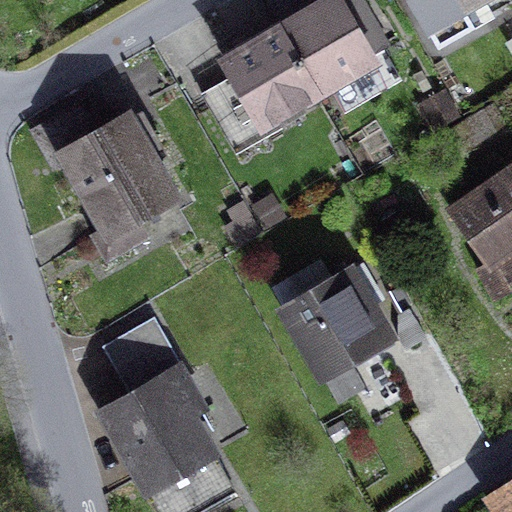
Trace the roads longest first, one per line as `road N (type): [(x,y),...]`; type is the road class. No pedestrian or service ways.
road 1 (residential): [(84,511),(0,216)]
road 2 (residential): [(194,0),(0,112)]
